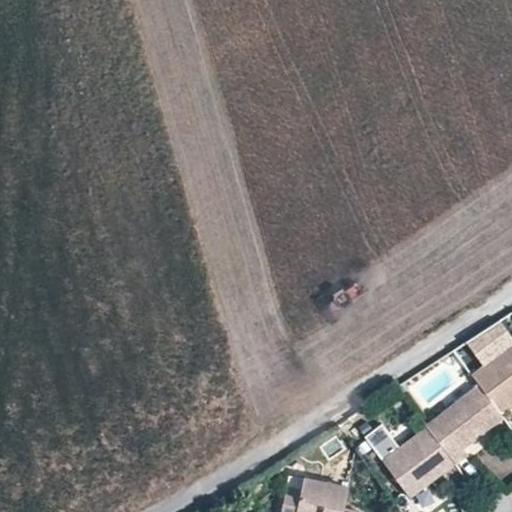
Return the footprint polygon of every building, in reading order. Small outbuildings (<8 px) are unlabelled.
[(511,336),(500,320),(467,343),(482,363),(470,371),(479,384),(497,409),(511,398),(511,336)] [(497,409),(479,384),(425,423),(426,425),(453,462),(467,452),(463,446),(503,417),(497,409)] [(422,477),(426,482),(453,462),(426,425),(398,445),(381,421),(364,434),(404,490),(422,477)] [(422,477),(404,490),(408,495),(426,482),(422,477)] [(341,511),(342,508),(346,488),(303,479),(300,491),(287,489),(281,511),(341,511)]
